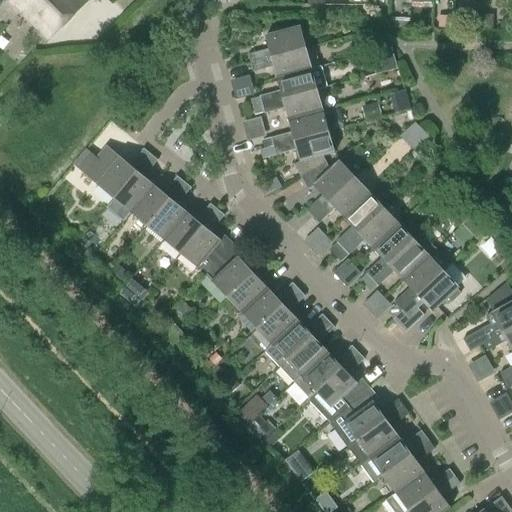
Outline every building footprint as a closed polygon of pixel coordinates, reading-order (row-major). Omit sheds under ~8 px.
[(8,0),(20,12),(50,41),(88,3),(85,0),(8,0)] [(473,1),(464,0),(463,11),(473,12),(473,1)] [(480,15),(479,29),(494,30),(494,15),(480,15)] [(440,17),(440,28),(453,28),(453,17),(440,17)] [(399,19),(390,19),(390,29),(398,29),(399,19)] [(250,64),(306,49),(300,27),(265,37),(269,49),(248,55),(250,64)] [(277,79),(312,69),(306,49),(250,64),(253,73),(274,67),(277,79)] [(397,70),(392,50),(371,55),(377,75),(397,70)] [(262,106),(317,90),(326,88),(320,67),(312,69),(277,79),(280,90),(259,96),(260,98),(262,106)] [(232,79),(237,98),(255,93),(251,75),(232,79)] [(317,90),(262,106),(264,113),(264,114),(285,108),(289,120),(323,111),(317,90)] [(260,98),(250,100),(253,108),(262,106),(260,98)] [(377,103),(362,108),(366,120),(381,116),(377,103)] [(262,106),(253,108),(255,116),(264,113),(262,106)] [(323,111),(289,120),(292,132),(271,138),(272,139),(274,147),(329,132),(323,111)] [(263,115),(244,121),(249,140),(268,135),(263,115)] [(394,129),(386,136),(392,142),(400,135),(394,129)] [(301,178),(326,163),(323,157),(335,154),(329,132),(274,147),(276,156),(297,150),(300,162),(294,166),(301,178)] [(272,139),(262,142),(265,150),(274,147),(272,139)] [(265,150),(260,151),(262,160),(276,156),(274,147),(265,150)] [(130,167),(107,148),(84,175),(114,200),(151,156),(144,150),(130,167)] [(114,200),(131,214),(154,187),(145,178),(158,162),(151,156),(114,200)] [(326,163),(301,178),(308,190),(313,187),(322,196),(306,212),(312,218),(346,187),(354,178),(339,162),(330,170),(326,163)] [(427,185),(436,176),(429,167),(419,176),(427,185)] [(148,228),(185,184),(178,178),(164,195),(154,187),(131,214),(148,228)] [(343,218),(369,193),(354,178),(346,187),(312,218),(319,225),(335,210),(343,218)] [(446,195),(450,190),(443,183),(436,190),(440,195),(446,195)] [(148,228),(164,242),(187,214),(178,206),(192,190),(185,184),(148,228)] [(335,243),(337,244),(342,249),(384,209),(369,193),(343,218),(351,228),(335,243)] [(464,204),(458,198),(443,213),(458,229),(462,225),(473,214),(464,204)] [(187,214),(164,242),(181,256),(218,212),(211,206),(197,222),(187,214)] [(384,209),(342,249),(348,256),(364,241),(372,250),(399,225),(384,209)] [(200,269),(206,275),(235,246),(225,237),(220,242),(211,234),(225,217),(218,212),(181,256),(198,270),(200,269)] [(473,214),(462,225),(467,231),(479,220),(476,218),(475,216),(473,214)] [(399,225),(372,250),(382,259),(366,274),(367,275),(372,281),(414,241),(399,225)] [(316,226),(305,244),(322,255),(333,238),(316,226)] [(435,250),(421,234),(414,241),(372,281),(377,286),(378,288),(394,273),(402,281),(435,250)] [(337,244),(330,250),(335,256),(342,249),(337,244)] [(212,283),(228,300),(270,260),(264,253),(247,268),(239,259),(244,255),(235,246),(206,275),(213,282),(212,283)] [(90,259),(95,253),(90,248),(85,255),(90,259)] [(342,249),(335,256),(341,263),(348,256),(342,249)] [(396,307),(401,312),(438,276),(443,272),(450,265),(435,250),(402,281),(411,290),(395,305),(396,307)] [(335,269),(346,286),(363,275),(352,258),(335,269)] [(228,300),(242,315),(268,290),(260,282),(276,266),(270,260),(228,300)] [(126,273),(117,266),(111,273),(120,281),(126,273)] [(424,316),(418,309),(424,304),(433,313),(448,299),(456,291),(459,289),(443,272),(438,276),(401,312),(393,320),(405,333),(424,316)] [(367,275),(360,282),(365,287),(372,281),(367,275)] [(136,308),(148,293),(132,279),(120,294),(136,308)] [(372,281),(365,287),(370,292),(377,286),(372,281)] [(242,315),(257,331),(300,291),(293,284),(277,299),(268,290),(242,315)] [(365,302),(376,316),(391,305),(380,290),(365,302)] [(300,291),(257,331),(272,346),(297,323),(298,321),(290,313),(306,297),(300,291)] [(456,291),(448,299),(452,303),(460,295),(456,291)] [(483,344),(511,328),(511,302),(485,318),(489,325),(463,340),(470,352),(483,344)] [(177,312),(184,320),(192,313),(185,305),(177,312)] [(396,307),(388,314),(393,320),(401,312),(396,307)] [(265,353),(280,369),(329,322),(323,315),(307,331),(298,321),(297,323),(272,346),(265,353)] [(174,325),(167,318),(162,323),(156,329),(173,346),(184,335),(174,325)] [(295,384),(328,353),(319,344),(336,328),(329,322),(280,369),(295,384)] [(506,341),(511,351),(511,328),(483,344),(487,352),(506,341)] [(188,343),(184,340),(179,346),(183,350),(188,343)] [(310,400),(317,393),(359,353),(353,346),(337,362),(328,353),(295,384),(310,400)] [(365,360),(359,353),(317,393),(310,400),(308,401),(330,424),(349,408),(371,390),(362,380),(358,384),(349,375),(365,360)] [(208,360),(213,366),(219,360),(214,354),(208,360)] [(477,380),(495,374),(488,355),(470,362),(477,380)] [(221,367),(212,376),(220,385),(230,376),(221,367)] [(511,367),(500,375),(504,382),(511,377),(511,367)] [(232,392),(240,386),(235,379),(227,386),(232,392)] [(330,424),(348,449),(404,407),(399,400),(380,413),(373,403),(379,399),(371,390),(349,408),(330,424)] [(276,399),(270,391),(262,399),(269,406),(276,399)] [(501,418),(511,411),(511,402),(507,393),(491,402),(501,418)] [(235,416),(246,427),(267,407),(256,396),(235,416)] [(392,444),(399,439),(391,427),(409,414),(404,407),(348,449),(361,467),(392,444)] [(273,431),(262,420),(253,428),(265,440),(272,434),(273,431)] [(265,440),(262,443),(269,449),(278,441),(272,434),(265,440)] [(383,476),(398,465),(429,442),(424,434),(405,448),(399,439),(392,444),(361,467),(373,484),(383,476)] [(413,482),(424,473),(416,463),(435,449),(429,442),(398,465),(383,476),(396,494),(413,482)] [(297,453),(286,461),(301,482),(313,474),(297,453)] [(406,511),(408,511),(422,501),(455,477),(449,469),(431,483),(424,473),(413,482),(396,494),(386,501),(393,511),(406,511)] [(455,477),(422,501),(408,511),(444,511),(450,508),(442,497),(460,484),(455,477)] [(324,511),(331,511),(337,508),(326,493),(316,500),(324,511)] [(511,511),(502,498),(482,511),(511,511)]
